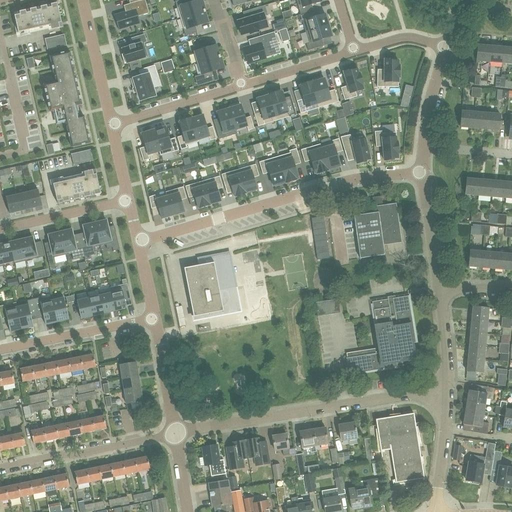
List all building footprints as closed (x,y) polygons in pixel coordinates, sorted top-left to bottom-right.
[(114,16),(119,30),(140,23),(138,17),(149,13),(145,0),(142,0),(124,6),(126,13),(114,16)] [(186,0),(179,0),(175,1),(180,19),(205,11),(201,0),(200,0),(188,4),(186,0)] [(295,0),(300,15),(313,11),(312,5),(321,2),(320,0),(295,0)] [(14,13),(18,33),(62,23),(57,3),(14,13)] [(250,34),(258,32),(258,31),(267,28),(263,14),(267,13),(265,6),(243,13),(245,19),(238,21),(239,27),(241,36),(249,33),(250,34)] [(185,36),(197,33),(195,27),(209,23),(205,11),(180,19),(185,36)] [(315,17),(313,11),(300,15),(297,16),(299,22),(302,21),(306,32),(329,25),(325,14),(315,17)] [(332,37),(329,25),(306,32),(309,43),(306,44),(308,51),(324,46),(322,40),(332,37)] [(286,29),(279,31),(282,43),(290,40),(286,29)] [(243,49),(248,64),(265,58),(263,52),(279,47),(274,33),(259,37),(261,44),(243,49)] [(47,50),(67,46),(64,35),(45,39),(47,50)] [(148,57),(143,43),(146,42),(144,35),(130,39),(132,45),(129,46),(129,47),(122,49),(124,54),(122,55),(125,64),(148,57)] [(220,57),(217,45),(206,48),(204,43),(193,46),(198,63),(220,57)] [(476,62),(489,63),(490,47),(478,46),(476,62)] [(503,48),(490,47),(489,63),(502,64),(503,48)] [(511,48),(503,48),(502,64),(511,64),(511,48)] [(54,111),(56,119),(57,124),(65,122),(71,148),(90,143),(84,116),(79,117),(76,106),(82,105),(76,77),(75,78),(73,70),(74,70),(70,52),(50,56),(54,74),(55,74),(56,82),(44,85),(50,112),(54,111)] [(220,57),(198,63),(204,83),(215,79),(213,71),(224,68),(220,57)] [(29,69),(35,68),(33,58),(26,59),(29,69)] [(164,69),(166,68),(167,72),(175,70),(172,60),(162,63),(164,69)] [(384,60),(384,74),(377,74),(377,87),(398,87),(398,78),(400,78),(400,66),(398,66),(399,61),(394,61),(394,60),(384,60)] [(135,93),(137,92),(140,101),(155,96),(150,80),(158,78),(154,66),(142,70),(143,76),(131,80),(135,93)] [(343,72),(348,86),(341,88),(345,100),(357,97),(356,92),(363,90),(362,85),(363,85),(360,74),(359,74),(357,69),(353,71),(353,69),(343,72)] [(314,80),(314,82),(312,83),(312,82),(320,108),(338,102),(335,90),(328,92),(324,79),(323,80),(322,78),(314,80)] [(320,108),(312,82),(301,85),(301,86),(299,87),(303,99),(297,101),(301,114),(320,108)] [(286,105),(282,92),(280,92),(280,91),(269,94),(277,121),(296,115),(292,103),(286,105)] [(277,121),(269,94),(269,95),(269,96),(267,96),(266,95),(258,97),(259,99),(257,99),(261,112),(254,114),(258,127),(277,121)] [(229,109),(235,130),(247,126),(248,131),(254,129),(251,117),(245,118),(241,106),(239,106),(239,104),(230,107),(231,109),(229,109)] [(224,133),(235,130),(229,109),(227,110),(227,108),(218,110),(219,112),(217,113),(221,126),(215,127),(219,140),(225,138),(224,133)] [(473,129),(474,113),(461,112),(460,128),(473,129)] [(486,130),(487,114),(474,113),(473,129),(486,130)] [(191,118),(198,142),(198,140),(209,136),(210,141),(216,139),(213,127),(207,128),(203,116),(201,116),(201,114),(193,117),(193,119),(191,119),(191,118)] [(487,114),(486,130),(499,131),(500,115),(487,114)] [(198,142),(191,118),(180,121),(180,123),(179,123),(183,136),(177,138),(181,150),(187,148),(186,146),(198,142)] [(165,127),(154,131),(161,156),(179,151),(175,138),(169,140),(165,127)] [(10,130),(11,143),(19,142),(18,129),(10,130)] [(161,156),(154,131),(142,134),(145,147),(140,149),(143,161),(150,159),(148,155),(159,151),(161,156)] [(398,142),(396,142),(396,133),(382,134),(382,131),(375,132),(376,148),(383,147),(384,162),(393,161),(393,160),(398,159),(397,154),(399,154),(398,142)] [(341,137),(345,152),(351,151),(354,165),(364,163),(363,161),(370,160),(369,153),(370,153),(369,145),(367,146),(365,137),(351,140),(350,135),(341,137)] [(332,141),(333,143),(321,147),(320,144),(328,171),(328,170),(330,169),(330,171),(339,168),(338,167),(340,166),(336,153),(343,151),(339,139),(332,141)] [(46,145),(48,155),(55,154),(52,144),(46,145)] [(305,162),(311,161),(315,173),(317,173),(317,174),(328,171),(320,144),(301,150),(305,162)] [(298,178),(294,166),(301,164),(297,149),(289,151),(290,153),(278,157),(286,183),(297,180),(296,179),(298,178)] [(91,150),(71,154),(74,165),(93,161),(91,150)] [(191,164),(189,157),(183,159),(185,166),(191,164)] [(284,184),(283,183),(285,182),(285,183),(286,183),(278,157),(259,162),(263,175),(269,173),(273,186),(275,185),(275,187),(284,184)] [(239,170),(246,194),(246,192),(247,192),(247,194),(255,192),(255,190),(257,189),(253,178),(259,176),(256,165),(239,170)] [(221,175),(225,186),(231,185),(234,196),(235,196),(235,197),(246,194),(239,170),(221,175)] [(96,175),(53,185),(58,204),(69,202),(79,199),(90,197),(100,194),(101,194),(96,175)] [(220,177),(202,182),(210,206),(210,205),(210,204),(221,201),(217,190),(223,188),(220,177)] [(478,196),(479,180),(467,179),(465,195),(478,196)] [(491,197),(492,181),(479,180),(478,196),(491,197)] [(504,198),(505,183),(492,181),(491,197),(504,198)] [(199,209),(210,206),(202,182),(185,187),(189,198),(194,196),(198,208),(199,207),(199,209)] [(166,192),(173,215),(184,212),(181,200),(186,199),(183,187),(166,192)] [(38,190),(27,193),(31,209),(42,206),(38,190)] [(173,215),(166,192),(165,192),(166,195),(156,198),(155,195),(149,197),(151,209),(158,207),(161,218),(173,215)] [(20,211),(31,209),(27,193),(17,195),(20,211)] [(6,198),(10,214),(20,211),(17,195),(6,198)] [(382,204),(381,197),(372,198),(373,205),(382,204)] [(353,216),(360,259),(385,255),(383,246),(402,243),(396,204),(374,207),(375,213),(353,216)] [(100,246),(106,245),(107,249),(112,248),(113,251),(119,249),(116,236),(110,237),(107,220),(95,223),(100,246)] [(94,247),(100,246),(95,223),(83,226),(88,247),(82,249),(84,257),(85,260),(91,259),(90,256),(95,255),(94,247)] [(326,226),(313,228),(319,270),(331,268),(326,226)] [(72,230),(60,232),(65,255),(72,254),(73,260),(84,257),(82,249),(76,250),(72,230)] [(54,258),(65,255),(60,232),(48,235),(52,252),(46,253),(49,265),(56,264),(54,258)] [(41,242),(34,243),(33,237),(21,240),(26,261),(45,257),(41,242)] [(14,264),(26,261),(21,240),(10,243),(14,261),(14,264)] [(3,264),(14,261),(10,243),(0,244),(0,251),(3,264)] [(469,267),(481,268),(483,252),(470,251),(469,267)] [(494,269),(496,253),(483,252),(481,268),(494,269)] [(494,269),(507,270),(508,254),(496,253),(494,269)] [(201,265),(199,265),(184,268),(194,319),(209,316),(208,314),(223,311),(223,313),(238,310),(227,255),(211,259),(212,263),(207,269),(206,268),(205,267),(204,266),(203,266),(202,266),(201,265)] [(57,259),(59,266),(70,263),(68,256),(57,259)] [(246,269),(248,281),(261,279),(259,267),(246,269)] [(131,299),(128,287),(122,288),(125,300),(131,299)] [(122,288),(110,291),(115,311),(127,309),(125,300),(122,288)] [(104,314),(115,311),(110,291),(99,293),(99,296),(100,296),(104,314)] [(89,298),(93,316),(104,314),(100,296),(99,296),(89,298)] [(349,375),(397,367),(397,364),(416,360),(413,343),(416,343),(408,296),(372,302),(376,325),(374,325),(378,349),(346,354),(347,358),(346,359),(349,375)] [(64,298),(52,301),(57,322),(69,320),(64,298)] [(81,319),(93,316),(89,298),(77,301),(81,319)] [(45,325),(57,322),(52,301),(40,303),(45,325)] [(333,301),(316,303),(318,317),(336,314),(333,301)] [(0,314),(0,315),(1,319),(7,318),(10,332),(22,329),(17,307),(16,303),(0,306),(0,314)] [(29,305),(17,307),(22,329),(34,327),(29,305)] [(471,320),(488,322),(489,309),(472,307),(471,320)] [(186,309),(179,311),(184,328),(191,327),(186,309)] [(80,319),(79,310),(72,312),(73,320),(80,319)] [(487,335),(488,322),(471,320),(470,333),(487,335)] [(198,337),(196,330),(185,332),(187,340),(198,337)] [(470,333),(469,346),(486,348),(487,335),(470,333)] [(485,360),(486,348),(469,346),(468,359),(485,360)] [(93,355),(81,357),(84,370),(96,367),(93,355)] [(81,357),(69,360),(71,372),(84,370),(81,357)] [(483,373),(485,360),(468,359),(466,372),(483,373)] [(69,360),(57,362),(59,375),(71,372),(69,360)] [(57,362),(44,365),(47,377),(59,375),(57,362)] [(122,379),(139,376),(137,363),(120,366),(122,379)] [(44,365),(32,367),(35,380),(36,386),(42,385),(40,379),(47,377),(44,365)] [(32,367),(20,370),(22,382),(35,380),(32,367)] [(12,371),(0,374),(3,386),(15,384),(12,371)] [(141,389),(139,376),(122,379),(124,391),(141,389)] [(87,384),(88,392),(98,390),(96,382),(87,384)] [(78,394),(88,392),(87,384),(77,386),(78,394)] [(469,391),(467,402),(485,405),(486,399),(493,400),(494,389),(480,386),(479,392),(469,391)] [(62,390),(64,397),(74,395),(72,388),(62,390)] [(126,404),(143,402),(141,389),(124,391),(126,404)] [(64,397),(62,390),(53,392),(54,399),(64,397)] [(38,395),(39,402),(49,400),(48,392),(38,395)] [(87,394),(88,401),(98,399),(96,392),(87,394)] [(88,401),(87,394),(77,396),(78,403),(88,401)] [(39,402),(38,395),(28,397),(30,404),(39,402)] [(62,399),(64,406),(73,404),(72,397),(62,399)] [(6,401),(7,409),(17,407),(15,399),(6,401)] [(64,406),(62,399),(52,401),(54,408),(64,406)] [(48,402),(38,404),(39,412),(49,410),(48,402)] [(485,405),(467,402),(466,408),(463,408),(462,414),(465,414),(465,413),(484,416),(487,417),(488,412),(484,412),(485,405)] [(507,403),(501,402),(500,408),(499,415),(499,416),(504,417),(502,427),(511,428),(511,410),(506,409),(507,403)] [(39,412),(38,404),(29,406),(31,413),(39,412)] [(15,408),(6,410),(7,418),(17,416),(15,408)] [(483,422),(484,416),(465,413),(465,414),(463,425),(473,427),(472,433),(487,435),(489,423),(483,422)] [(414,414),(375,420),(377,429),(376,430),(378,453),(384,452),(384,451),(390,450),(395,480),(392,480),(393,486),(412,482),(412,481),(424,479),(422,464),(423,464),(423,457),(421,457),(419,447),(422,446),(417,427),(416,427),(414,414)] [(107,429),(104,416),(92,419),(94,431),(107,429)] [(82,434),(94,431),(92,419),(79,421),(82,434)] [(70,436),(82,434),(79,421),(67,424),(70,436)] [(338,426),(341,442),(358,439),(355,423),(338,426)] [(58,439),(70,436),(67,424),(55,427),(58,439)] [(43,429),(46,442),(58,439),(55,427),(43,429)] [(326,428),(312,430),(315,446),(328,444),(326,428)] [(33,444),(46,442),(43,429),(31,432),(33,444)] [(302,448),(315,446),(312,430),(299,433),(302,448)] [(11,436),(13,448),(26,446),(23,433),(11,436)] [(290,455),(289,449),(289,448),(287,434),(272,437),(275,451),(282,450),(283,456),(290,455)] [(0,444),(1,451),(13,448),(11,436),(0,438),(0,444)] [(373,461),(370,438),(365,439),(368,462),(373,461)] [(266,442),(259,443),(258,439),(246,441),(248,459),(254,458),(256,466),(270,464),(266,442)] [(248,459),(246,441),(233,443),(234,447),(226,448),(230,470),(244,468),(243,459),(248,459)] [(485,458),(485,460),(493,461),(495,451),(496,444),(488,443),(485,458)] [(211,476),(226,474),(223,460),(219,461),(217,445),(203,447),(205,465),(209,465),(211,476)] [(462,447),(456,446),(453,460),(459,461),(462,447)] [(339,463),(337,454),(336,449),(330,450),(332,464),(339,463)] [(502,453),(495,451),(493,461),(492,469),(491,471),(498,472),(496,486),(511,488),(511,481),(511,469),(500,467),(502,453)] [(339,463),(339,467),(351,465),(349,452),(337,454),(339,463)] [(307,467),(305,467),(303,454),(296,455),(299,475),(308,473),(307,467)] [(135,460),(138,472),(150,469),(148,457),(135,460)] [(123,462),(126,475),(138,472),(135,460),(123,462)] [(111,465),(114,477),(126,475),(123,462),(111,465)] [(469,462),(466,481),(481,483),(482,474),(484,465),(469,462)] [(114,477),(111,465),(99,467),(102,480),(114,477)] [(275,480),(282,479),(279,465),(272,466),(275,480)] [(87,470),(89,483),(102,480),(99,467),(87,470)] [(341,469),(334,470),(337,490),(338,491),(345,490),(341,469)] [(89,483),(87,470),(74,473),(77,485),(89,483)] [(304,475),(307,493),(316,492),(313,473),(304,475)] [(55,477),(57,489),(69,487),(67,474),(55,477)] [(42,479),(45,492),(57,489),(55,477),(42,479)] [(230,490),(237,488),(236,477),(228,479),(230,490)] [(30,482),(33,495),(45,492),(42,479),(30,482)] [(362,482),(363,487),(348,490),(352,510),(373,506),(371,497),(382,495),(379,479),(362,482)] [(221,507),(222,511),(230,511),(229,505),(232,505),(228,481),(209,484),(213,508),(221,507)] [(18,485),(21,497),(33,495),(30,482),(18,485)] [(6,487),(9,500),(21,497),(18,485),(6,487)] [(0,501),(9,500),(6,487),(0,488),(0,501)] [(143,493),(144,501),(154,499),(152,491),(143,493)] [(244,511),(241,492),(231,493),(234,511),(244,511)] [(144,501),(143,493),(133,496),(134,503),(144,501)] [(118,499),(119,506),(129,504),(128,497),(118,499)] [(299,511),(298,499),(297,497),(291,498),(292,506),(285,508),(286,511),(299,511)] [(159,500),(152,501),(153,511),(167,511),(165,498),(159,500)] [(244,500),(246,511),(252,511),(254,511),(253,511),(269,511),(268,501),(255,504),(254,498),(244,500)] [(298,499),(299,511),(313,511),(312,503),(311,503),(310,500),(303,501),(302,498),(298,499)] [(339,498),(323,500),(325,511),(332,511),(341,511),(339,498)] [(119,506),(118,499),(109,501),(110,508),(119,506)] [(89,511),(95,511),(94,504),(84,505),(83,501),(78,502),(79,511),(89,511)] [(70,508),(62,510),(62,511),(77,511),(75,502),(69,503),(70,508)] [(94,504),(95,511),(105,509),(104,502),(94,504)]
